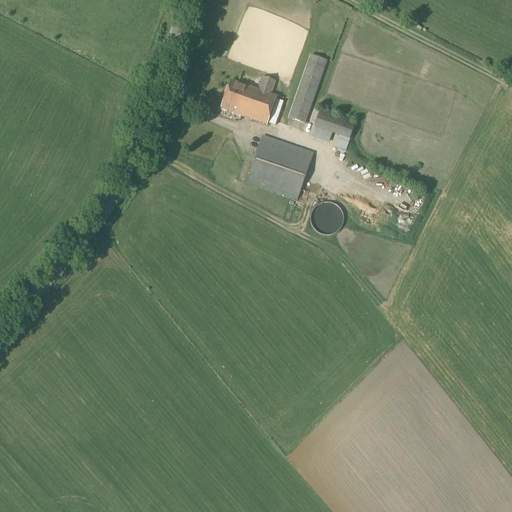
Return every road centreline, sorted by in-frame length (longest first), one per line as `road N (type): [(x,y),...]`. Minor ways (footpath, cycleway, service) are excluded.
road 1 (unclassified): [(0,322),(73,251),(121,184),(186,0)]
road 2 (track): [(348,0),(511,86)]
